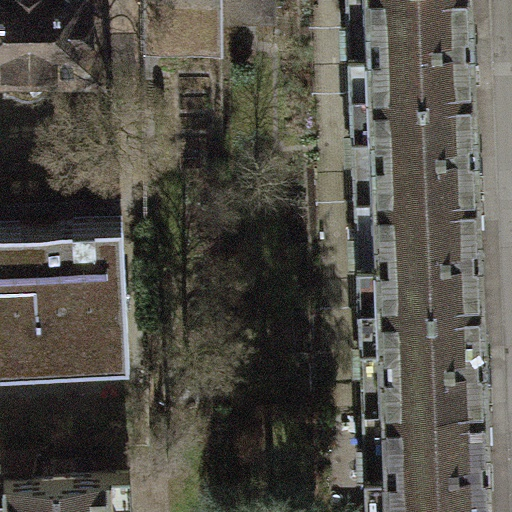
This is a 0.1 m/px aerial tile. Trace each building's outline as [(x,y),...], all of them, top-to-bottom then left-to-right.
[(141,0),(0,0),(0,90),(141,91),(141,0)] [(159,0),(158,50),(231,52),(232,0),(159,0)] [(359,0),(373,511),(498,511),(484,0),(359,0)] [(128,216),(0,223),(0,359),(135,352),(128,216)] [(141,511),(139,466),(5,473),(7,511),(141,511)]
